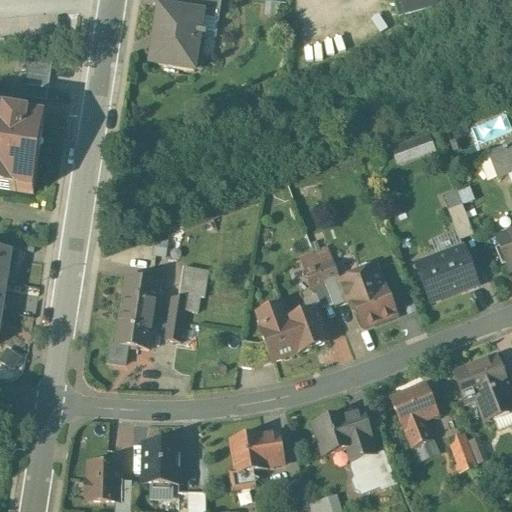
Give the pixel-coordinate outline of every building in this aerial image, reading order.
[(164,0),(164,7),(158,7),(149,64),(194,71),(198,38),(205,38),(205,34),(199,33),(202,17),(218,18),(220,0),(164,0)] [(394,0),(399,16),(456,0),(394,0)] [(52,55),(30,52),(25,86),(47,89),(52,55)] [(0,181),(10,183),(9,191),(32,195),(39,155),(31,153),(34,135),(42,136),(44,119),(3,112),(2,120),(0,119),(0,181)] [(427,136),(392,150),(399,165),(433,151),(427,136)] [(511,144),(491,153),(501,179),(508,176),(508,175),(511,173),(511,144)] [(456,193),(442,198),(447,211),(461,206),(456,193)] [(461,206),(447,211),(459,241),(473,236),(461,206)] [(511,233),(496,240),(509,273),(511,272),(511,233)] [(305,234),(292,239),(299,259),(313,254),(305,234)] [(313,254),(325,286),(339,280),(335,271),(342,268),(333,246),(313,254)] [(463,248),(415,267),(430,304),(477,285),(463,248)] [(12,253),(0,250),(0,283),(7,285),(12,253)] [(313,254),(299,259),(311,291),(325,286),(313,254)] [(207,272),(182,268),(178,295),(186,296),(185,300),(172,298),(168,320),(183,322),(185,312),(197,314),(199,298),(203,299),(207,272)] [(376,270),(340,283),(348,304),(353,302),(364,330),(396,317),(384,288),(383,288),(376,270)] [(159,285),(126,280),(121,312),(154,318),(159,285)] [(318,313),(287,323),(283,309),(258,317),(263,330),(260,331),(264,343),(272,364),(298,354),(298,355),(329,343),(318,313)] [(154,318),(121,312),(115,346),(128,348),(149,351),(154,318)] [(183,322),(168,320),(165,342),(180,344),(183,322)] [(258,345),(242,343),(238,369),(253,371),(272,364),(264,343),(258,345)] [(115,346),(110,345),(107,363),(125,366),(128,348),(115,346)] [(196,352),(175,348),(171,372),(171,373),(193,376),(192,376),(196,352)] [(497,359),(463,372),(474,400),(475,400),(506,388),(508,387),(497,359)] [(425,386),(390,401),(403,431),(404,431),(412,450),(432,442),(424,422),(437,417),(425,386)] [(506,388),(475,400),(485,424),(511,413),(511,403),(510,397),(506,388)] [(344,416),(313,426),(323,457),(352,448),(354,447),(345,420),(344,416)] [(361,424),(358,416),(345,420),(354,447),(352,448),(357,463),(368,460),(368,459),(367,459),(373,457),(368,443),(370,442),(364,423),(361,424)] [(262,437),(230,442),(234,473),(229,473),(232,492),(255,489),(252,472),(268,470),(268,469),(283,466),(280,446),(279,446),(277,436),(262,438),(262,437)] [(179,446),(144,445),(143,486),(178,487),(179,446)] [(369,463),(351,470),(355,479),(353,483),(356,491),(360,493),(361,497),(379,490),(380,493),(397,486),(384,453),(373,457),(368,459),(368,460),(369,463)] [(120,467),(88,466),(87,483),(85,483),(85,484),(85,498),(84,498),(84,499),(87,499),(87,503),(119,504),(120,467)] [(203,511),(204,495),(188,495),(187,511),(203,511)]
